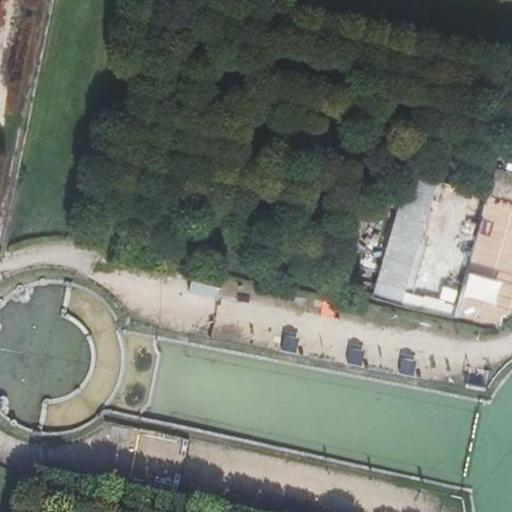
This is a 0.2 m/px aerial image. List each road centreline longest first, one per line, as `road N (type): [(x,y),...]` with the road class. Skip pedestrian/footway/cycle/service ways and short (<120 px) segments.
road 1 (track): [(511,331),(466,362),(141,302),(95,265),(73,258),(0,266)]
road 2 (track): [(421,511),(109,442),(91,440),(34,461)]
